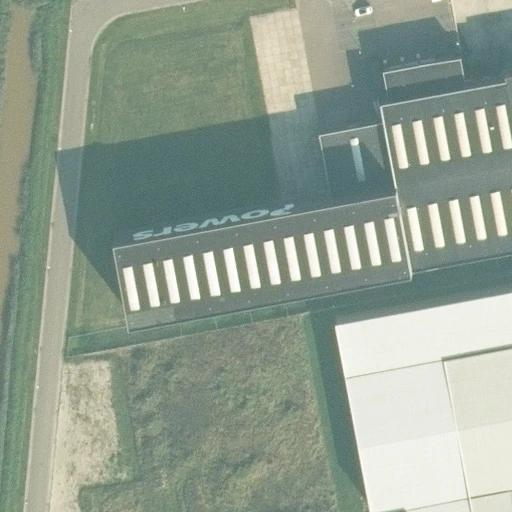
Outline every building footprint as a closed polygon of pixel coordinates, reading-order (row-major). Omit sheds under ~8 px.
[(386,117),(320,129),(332,192),(116,233),(131,317),(511,245),(511,73),(467,82),(461,52),(384,67),(390,96),(382,98),(386,117)] [(98,226),(123,225),(123,207),(98,208),(98,226)] [(117,244),(106,245),(111,288),(122,287),(117,244)] [(511,511),(511,284),(337,317),(373,509),(408,503),(409,511),(511,511)] [(160,511),(153,511),(326,511),(293,334),(132,365),(160,511)]
